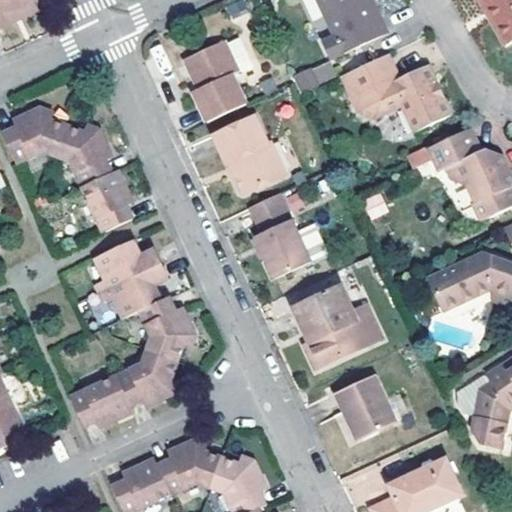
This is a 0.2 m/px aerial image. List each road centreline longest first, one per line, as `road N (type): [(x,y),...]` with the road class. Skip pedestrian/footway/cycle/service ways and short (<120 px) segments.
road 1 (residential): [(102,30),(263,379)]
road 2 (residential): [(263,379),(0,501)]
road 3 (residential): [(263,379),(324,511)]
road 4 (residential): [(430,0),(476,85),(511,104)]
